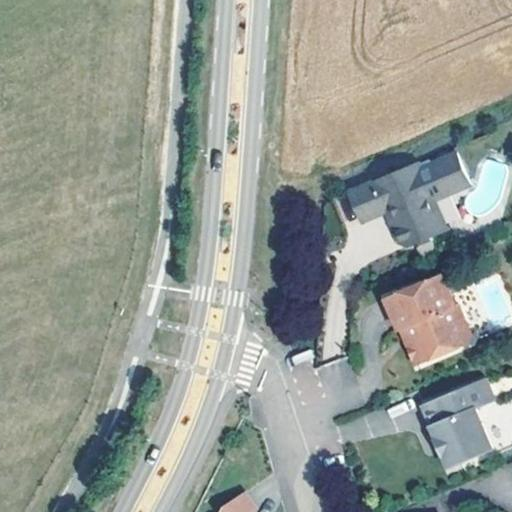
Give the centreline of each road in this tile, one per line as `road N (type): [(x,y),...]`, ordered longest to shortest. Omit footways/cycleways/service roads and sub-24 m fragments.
road 1 (tertiary): [(226,0),(195,332),(174,404),(124,511)]
road 2 (tertiary): [(223,357),(244,223),(260,0)]
road 3 (residential): [(311,511),(266,379),(223,357)]
road 4 (tertiary): [(161,511),(223,357)]
